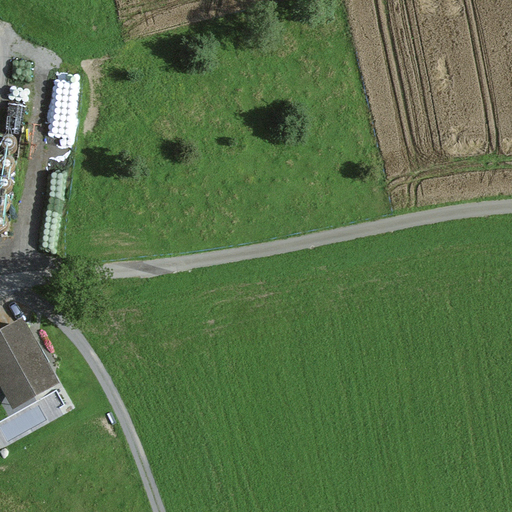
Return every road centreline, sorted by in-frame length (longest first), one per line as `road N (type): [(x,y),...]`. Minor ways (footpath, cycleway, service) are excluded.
road 1 (residential): [(0,284),(511,209)]
road 2 (track): [(17,281),(107,387),(156,511)]
